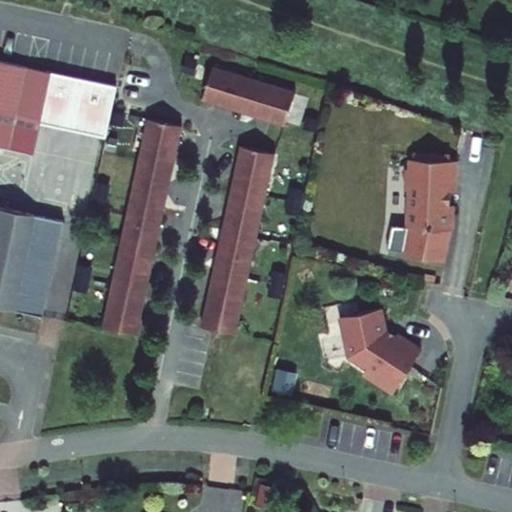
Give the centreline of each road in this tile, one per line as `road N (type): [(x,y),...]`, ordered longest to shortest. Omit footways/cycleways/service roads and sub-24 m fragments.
road 1 (residential): [(0,456),(117,440),(216,440),(439,484)]
road 2 (residential): [(439,484),(478,312),(511,319)]
